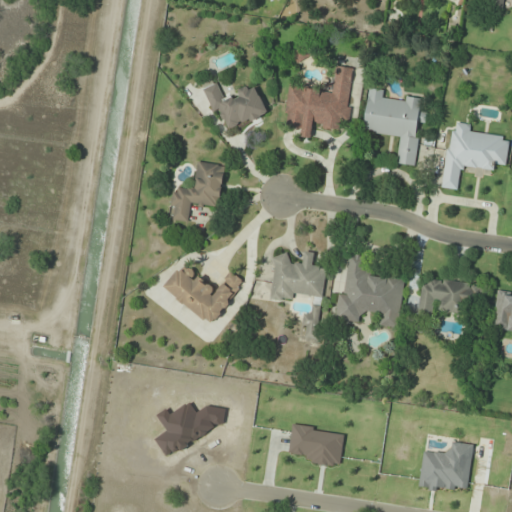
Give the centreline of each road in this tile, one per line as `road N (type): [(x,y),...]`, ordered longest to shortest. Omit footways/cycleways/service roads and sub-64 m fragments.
road 1 (residential): [(511,246),(430,232),(399,214),(282,198)]
road 2 (residential): [(220,485),(394,511)]
